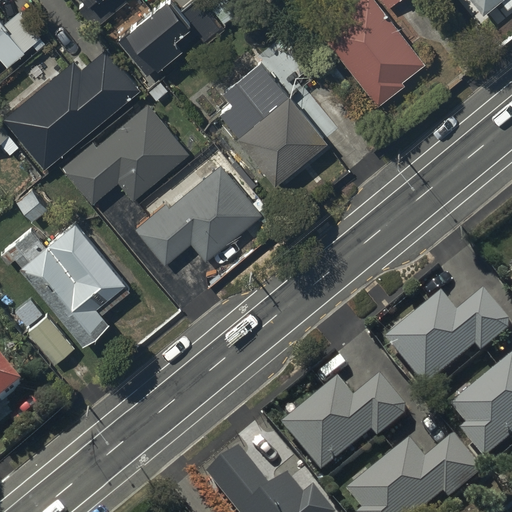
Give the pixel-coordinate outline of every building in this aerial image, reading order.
[(66,0),(21,0),(48,34),(76,12),(66,0)] [(120,0),(83,0),(80,2),(95,20),(120,0)] [(178,0),(149,0),(118,24),(147,62),(154,57),(155,59),(184,37),(177,28),(192,17),(178,0)] [(345,0),(314,24),(378,109),(405,89),(402,86),(426,68),(375,0),(345,0)] [(511,0),(467,0),(483,20),(502,5),(507,12),(511,8),(511,0)] [(0,13),(0,51),(6,60),(41,32),(20,7),(5,19),(0,13)] [(73,52),(3,111),(44,160),(139,81),(107,44),(83,64),(73,52)] [(328,146),(262,63),(225,92),(227,94),(223,96),(233,109),(222,118),(277,187),(328,146)] [(95,144),(63,169),(93,207),(120,185),(133,202),(189,158),(150,107),(98,147),(95,144)] [(0,127),(0,146),(9,140),(0,127)] [(167,205),(136,231),(166,268),(192,246),(207,263),(262,217),(221,166),(170,209),(167,205)] [(131,288),(76,222),(49,245),(32,224),(2,248),(1,255),(9,264),(17,258),(24,266),(21,269),(85,346),(111,324),(102,312),(131,288)] [(443,288),(385,334),(427,384),(477,342),(483,349),(510,325),(509,317),(485,286),(458,308),(443,288)] [(55,360),(74,342),(47,311),(27,328),(55,360)] [(511,351),(452,400),(468,420),(461,426),(486,456),(511,434),(511,351)] [(0,412),(27,391),(0,357),(0,412)] [(339,374),(282,419),(323,469),(373,427),(379,434),(407,411),(406,403),(381,372),(355,394),(339,374)] [(425,455),(411,436),(348,485),(364,505),(358,510),(359,511),(415,511),(444,490),(449,496),(484,468),(455,432),(425,455)] [(243,446),(209,473),(241,511),(337,511),(317,488),(309,495),(290,473),(275,485),(243,446)]
